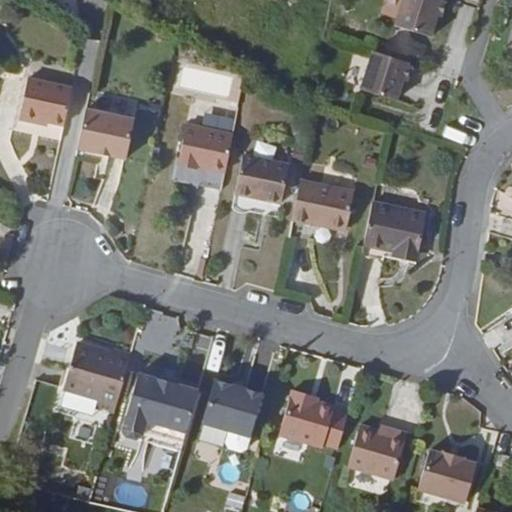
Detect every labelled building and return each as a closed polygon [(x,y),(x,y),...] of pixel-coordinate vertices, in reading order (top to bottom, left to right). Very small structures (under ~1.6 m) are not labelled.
[(444,17),(448,3),(449,0),(447,0),(411,0),(402,28),(437,39),(444,17)] [(452,5),(448,3),(444,17),(448,18),(452,5)] [(409,82),(414,68),(415,65),(376,52),(364,90),(403,103),(409,82)] [(418,69),(414,68),(409,82),(414,83),(418,69)] [(16,131),(65,142),(77,89),(32,80),(24,119),(19,118),(16,131)] [(82,148),(108,153),(120,114),(91,107),(82,148)] [(141,119),(120,114),(108,153),(132,159),(141,119)] [(183,181),(229,191),(241,134),(195,125),(183,181)] [(271,200),(288,203),(296,166),(250,156),(242,194),(260,197),(260,194),(271,197),(271,200)] [(361,193),(308,182),(299,221),(323,226),(324,223),(334,225),(333,228),(353,232),(361,193)] [(405,247),(404,250),(427,255),(436,213),(381,202),(373,244),(395,249),(395,245),(405,247)] [(426,260),(427,255),(404,250),(403,255),(426,260)] [(134,350),(165,360),(177,324),(145,314),(134,350)] [(205,366),(211,339),(192,335),(186,361),(205,366)] [(100,407),(118,412),(134,354),(116,349),(115,353),(80,344),(68,389),(103,398),(100,407)] [(148,419),(191,433),(202,394),(203,391),(182,385),(180,377),(167,373),(162,378),(144,372),(124,426),(128,435),(136,437),(144,433),(145,430),(148,419)] [(265,394),(217,381),(205,425),(231,432),(228,443),(231,450),(243,453),(250,449),(265,394)] [(326,447),(340,451),(350,415),(336,411),(337,408),(319,402),(312,400),(313,396),(295,390),(282,435),(325,450),(326,447)] [(145,430),(188,444),(191,433),(148,419),(145,430)] [(392,435),(393,430),(382,426),(381,432),(392,435)] [(392,435),(381,432),(362,427),(350,468),(396,482),(410,434),(393,430),(392,435)] [(418,505),(444,511),(446,511),(450,501),(471,506),(480,467),(467,464),(468,459),(447,454),(445,458),(431,454),(418,505)] [(501,466),(511,469),(511,459),(503,457),(501,466)] [(242,511),(245,506),(231,501),(227,511),(242,511)]
